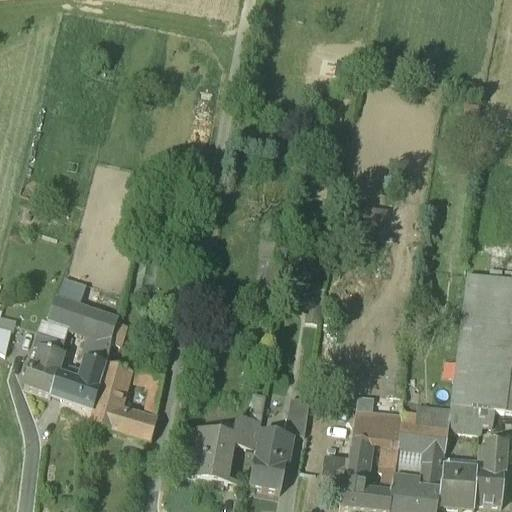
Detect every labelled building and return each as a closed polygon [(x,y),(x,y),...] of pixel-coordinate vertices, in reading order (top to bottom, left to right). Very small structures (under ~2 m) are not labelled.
[(200,191),(179,187),(176,203),(198,206),(200,191)] [(27,236),(33,208),(19,204),(12,232),(27,236)] [(342,242),(378,248),(383,218),(347,212),(342,242)] [(283,252),(259,248),(247,324),(271,328),(283,252)] [(511,286),(465,281),(455,364),(453,385),(449,413),(446,437),(478,440),(479,441),(493,441),(494,430),(505,431),(511,431),(511,286)] [(321,304),(310,303),(308,310),(320,312),(321,304)] [(117,324),(54,305),(46,330),(68,337),(109,350),(115,329),(117,324)] [(308,310),(306,322),(319,324),(320,312),(308,310)] [(0,320),(0,331),(12,334),(14,324),(0,320)] [(68,337),(46,330),(40,328),(33,350),(42,353),(61,359),(68,337)] [(126,331),(115,329),(109,350),(120,353),(126,331)] [(10,338),(0,335),(0,358),(4,361),(10,338)] [(22,393),(60,405),(67,384),(54,380),(61,359),(42,353),(35,373),(29,371),(22,393)] [(436,361),(433,382),(453,385),(455,364),(436,361)] [(60,405),(90,416),(104,372),(86,367),(78,388),(67,384),(60,405)] [(124,391),(128,379),(106,373),(94,416),(90,429),(122,439),(127,420),(116,417),(124,391)] [(161,388),(128,379),(124,391),(146,397),(140,424),(153,428),(155,415),(149,414),(152,399),(159,401),(161,388)] [(428,382),(425,412),(449,413),(453,385),(433,382),(428,382)] [(155,415),(159,401),(152,399),(149,414),(155,415)] [(263,404),(260,422),(276,425),(279,407),(263,404)] [(308,409),(289,406),(284,442),(302,444),(308,409)] [(400,410),(400,419),(400,431),(446,437),(449,413),(425,412),(400,410)] [(354,414),(350,445),(369,447),(383,449),(398,451),(400,431),(400,419),(354,414)] [(236,417),(235,425),(250,428),(258,429),(260,422),(236,417)] [(140,424),(127,420),(122,439),(135,443),(140,424)] [(258,429),(256,442),(277,446),(280,426),(276,425),(260,422),(258,429)] [(149,447),(153,428),(140,424),(135,443),(149,447)] [(230,452),(232,452),(245,455),(250,428),(235,425),(234,432),(230,452)] [(250,428),(245,455),(254,456),(256,442),(258,429),(250,428)] [(217,439),(190,435),(182,481),(225,489),(232,452),(230,452),(234,432),(218,429),(217,439)] [(505,431),(494,430),(493,441),(479,441),(478,449),(503,451),(505,431)] [(446,437),(400,431),(398,451),(397,455),(405,455),(423,457),(441,459),(446,437)] [(277,446),(256,442),(254,456),(253,465),(285,472),(290,448),(278,446),(277,446)] [(369,447),(350,445),(349,458),(349,461),(367,463),(369,447)] [(398,451),(383,449),(382,467),(384,468),(383,479),(388,479),(388,483),(392,484),(396,460),(397,455),(398,451)] [(503,451),(478,449),(476,477),(473,510),(501,511),(504,451),(503,451)] [(349,458),(332,455),(327,484),(345,487),(349,461),(349,458)] [(441,459),(423,457),(421,471),(440,472),(441,459)] [(367,463),(349,461),(345,487),(343,496),(342,495),(339,511),(380,511),(382,500),(362,498),(367,463)] [(285,472),(253,465),(247,494),(280,500),(285,472)] [(421,471),(417,502),(390,499),(387,511),(435,511),(436,504),(435,504),(440,472),(421,471)] [(476,477),(442,475),(441,493),(439,493),(438,511),(472,511),(473,510),(476,477)] [(388,483),(383,483),(382,500),(380,511),(387,511),(390,499),(392,484),(388,483)]
